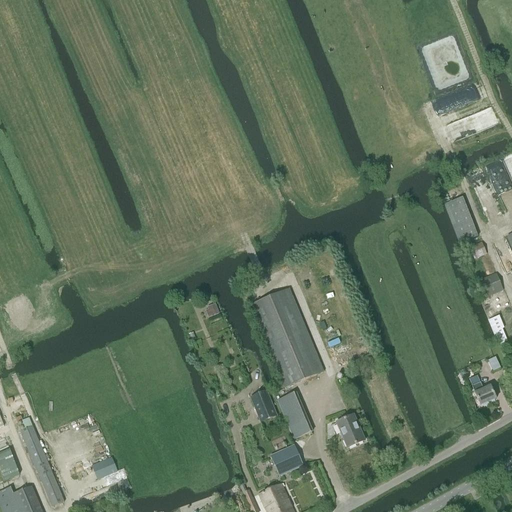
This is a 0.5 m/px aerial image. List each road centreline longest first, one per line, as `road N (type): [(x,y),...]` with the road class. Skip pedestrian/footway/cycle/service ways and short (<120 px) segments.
road 1 (unclassified): [(343,511),(511,416)]
road 2 (track): [(511,135),(452,0)]
